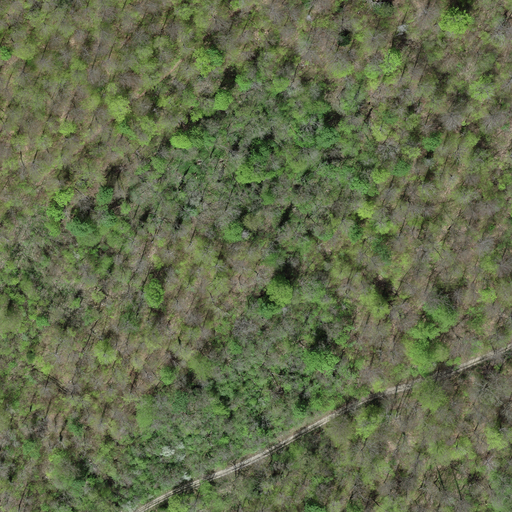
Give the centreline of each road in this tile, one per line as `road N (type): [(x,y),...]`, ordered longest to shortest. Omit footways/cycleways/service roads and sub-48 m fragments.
road 1 (track): [(138,511),(368,398),(511,343)]
road 2 (track): [(258,0),(212,24),(0,228)]
